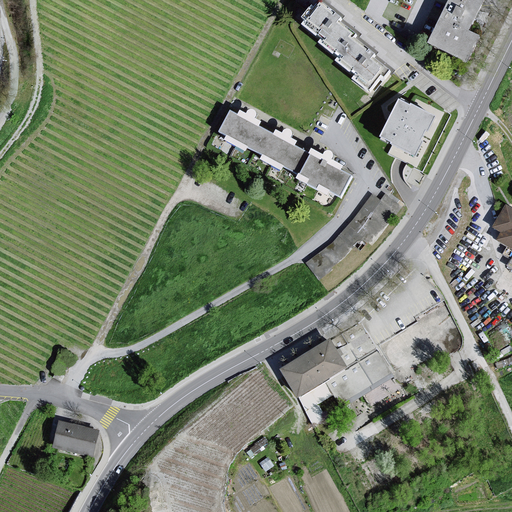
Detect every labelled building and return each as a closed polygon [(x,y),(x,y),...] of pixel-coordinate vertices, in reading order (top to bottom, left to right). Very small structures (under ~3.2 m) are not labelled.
[(492,0),(450,0),(427,46),(474,67),(488,40),(476,34),(492,0)] [(323,4),(307,24),(331,43),(328,47),(349,61),(345,65),(365,80),(362,84),(379,95),(395,74),(382,66),(386,63),(360,44),(364,40),(349,29),(352,24),(323,4)] [(416,159),(436,119),(400,101),(380,141),(416,159)] [(236,116),(224,138),(299,176),(309,155),(236,116)] [(358,181),(318,160),(310,179),(349,201),(358,181)] [(371,243),(401,207),(386,194),(381,200),(373,194),(349,225),(333,244),(305,263),(319,280),(355,247),(360,251),(368,243),(371,243)] [(511,212),(507,209),(495,228),(505,234),(500,243),(511,249),(511,212)] [(338,344),(286,374),(306,401),(353,372),(338,344)] [(101,432),(61,422),(55,449),(94,458),(101,432)]
